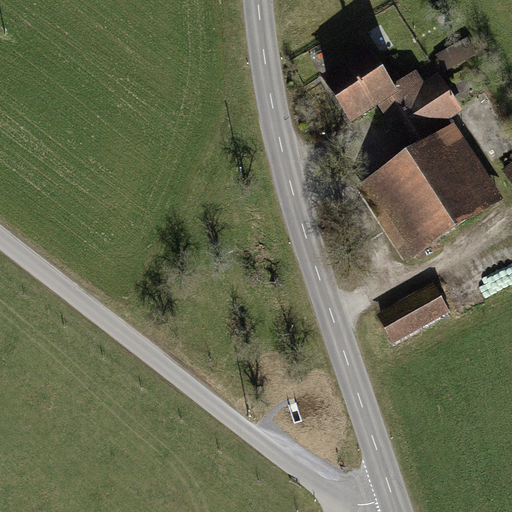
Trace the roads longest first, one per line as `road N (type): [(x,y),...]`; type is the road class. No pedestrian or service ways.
road 1 (tertiary): [(259,0),(287,168),(395,498)]
road 2 (unclassified): [(0,239),(344,505),(395,498)]
